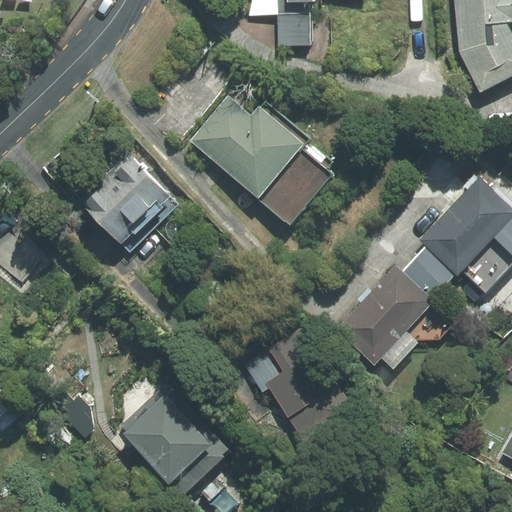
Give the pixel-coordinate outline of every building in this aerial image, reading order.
[(251,0),(252,16),(282,15),(283,46),(317,45),(316,1),(324,1),(324,0),(251,0)] [(511,78),(511,0),(459,0),(465,51),(486,92),(511,78)] [(195,140),(268,198),(313,142),(266,104),(258,114),(233,93),(195,140)] [(425,239),(485,172),(447,137),(387,204),(425,239)] [(172,203),(179,195),(135,151),(88,197),(132,242),(144,230),(146,233),(174,205),(172,203)] [(511,196),(485,172),(425,239),(431,244),(463,274),(466,276),(511,224),(511,196)] [(511,224),(466,276),(503,309),(511,299),(511,224)] [(48,255),(12,225),(0,239),(0,286),(20,303),(33,288),(26,282),(48,255)] [(463,274),(431,244),(409,268),(441,298),(463,274)] [(403,264),(347,326),(384,360),(387,356),(401,369),(428,339),(415,327),(441,298),(409,268),(403,264)] [(369,416),(306,321),(253,357),(316,452),(369,416)] [(0,432),(28,405),(0,376),(0,368),(7,362),(0,355),(0,432)] [(164,380),(122,424),(185,484),(226,440),(164,380)]
